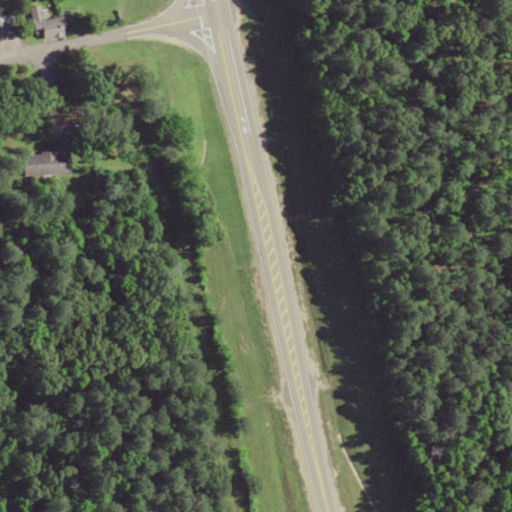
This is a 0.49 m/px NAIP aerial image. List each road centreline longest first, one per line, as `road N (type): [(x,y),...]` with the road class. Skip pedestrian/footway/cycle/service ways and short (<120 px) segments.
road 1 (trunk): [(324,511),(217,0)]
road 2 (residential): [(0,59),(220,11)]
